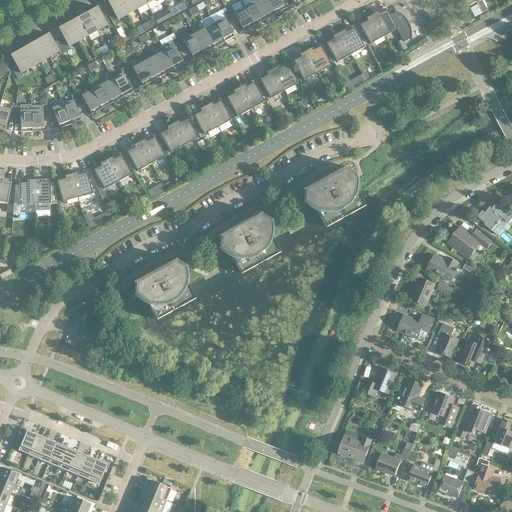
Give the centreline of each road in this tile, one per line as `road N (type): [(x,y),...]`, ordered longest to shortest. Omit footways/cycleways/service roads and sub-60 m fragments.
road 1 (residential): [(23,373),(37,334),(66,297),(146,245),(364,134)]
road 2 (residential): [(511,403),(363,345),(423,225),(443,203),(511,165)]
road 3 (residential): [(0,157),(55,158),(95,145),(360,0)]
road 4 (tertiary): [(338,511),(145,438)]
road 5 (residential): [(7,408),(137,461)]
road 6 (tertiary): [(145,438),(27,388)]
